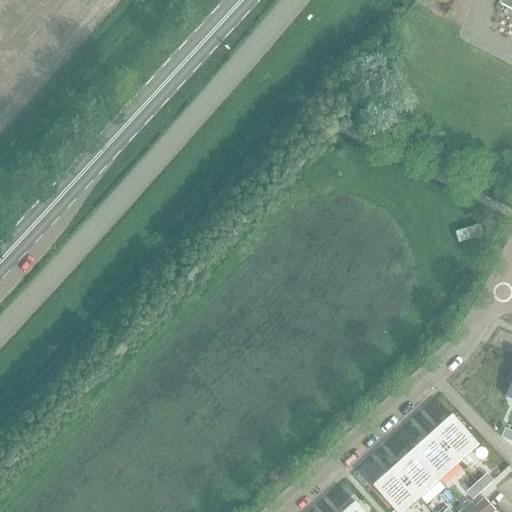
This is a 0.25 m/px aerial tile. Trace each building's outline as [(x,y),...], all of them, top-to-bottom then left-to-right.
[(511,0),(500,0),(499,3),(511,9),(511,0)] [(459,221),(463,231),(482,223),(478,213),(459,221)] [(466,247),(471,238),(456,230),(451,239),(466,247)] [(511,358),(494,396),(511,404),(511,358)] [(450,413),(430,432),(457,462),(478,444),(450,413)] [(496,420),(492,429),(504,435),(507,429),(509,426),(496,420)] [(430,432),(410,449),(438,480),(457,462),(430,432)] [(410,449),(391,466),(418,497),(438,480),(410,449)] [(391,466),(370,485),(394,511),(401,511),(418,497),(391,466)] [(486,473),(475,482),(482,490),(493,480),(486,473)] [(475,482),(465,492),(472,499),(482,490),(475,482)] [(467,511),(492,511),(495,510),(484,498),(467,511)] [(363,511),(353,501),(340,511),(363,511)]
